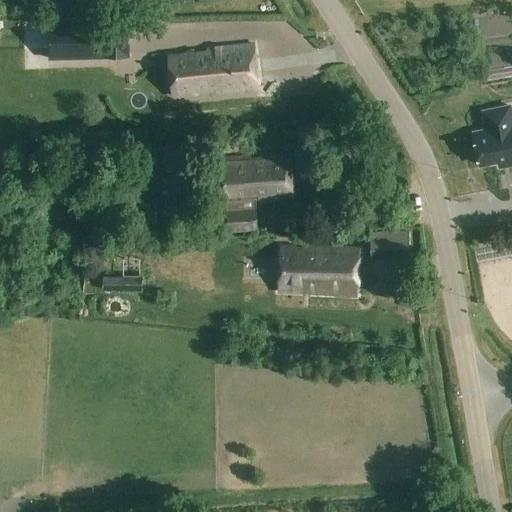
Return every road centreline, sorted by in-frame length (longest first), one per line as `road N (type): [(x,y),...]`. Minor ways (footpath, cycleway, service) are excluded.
road 1 (unclassified): [(470,392),(430,174),(324,0)]
road 2 (unclassified): [(490,511),(470,392)]
